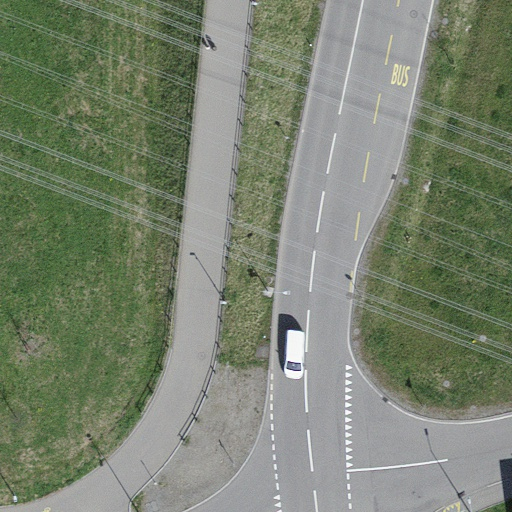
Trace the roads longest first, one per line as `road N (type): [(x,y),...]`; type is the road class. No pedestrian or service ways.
road 1 (unclassified): [(312,487),(311,294),(375,0)]
road 2 (residential): [(511,446),(312,487)]
